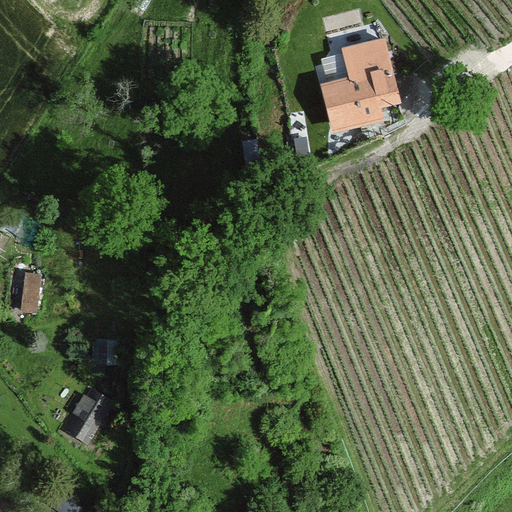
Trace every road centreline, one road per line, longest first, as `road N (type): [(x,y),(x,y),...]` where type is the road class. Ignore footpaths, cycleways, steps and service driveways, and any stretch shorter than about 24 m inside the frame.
road 1 (track): [(511,54),(404,138),(310,184)]
road 2 (track): [(0,190),(95,55)]
